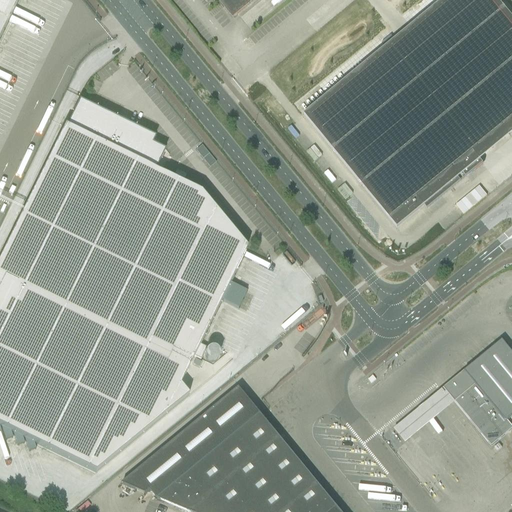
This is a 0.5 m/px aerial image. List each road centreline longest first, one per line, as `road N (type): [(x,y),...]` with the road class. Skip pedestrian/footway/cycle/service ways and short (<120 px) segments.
road 1 (tertiary): [(106,0),(378,325),(403,325),(511,232)]
road 2 (tertiary): [(511,202),(402,292),(382,292),(141,0)]
road 3 (unknown): [(114,511),(115,484),(243,376),(276,362),(306,367),(316,378)]
